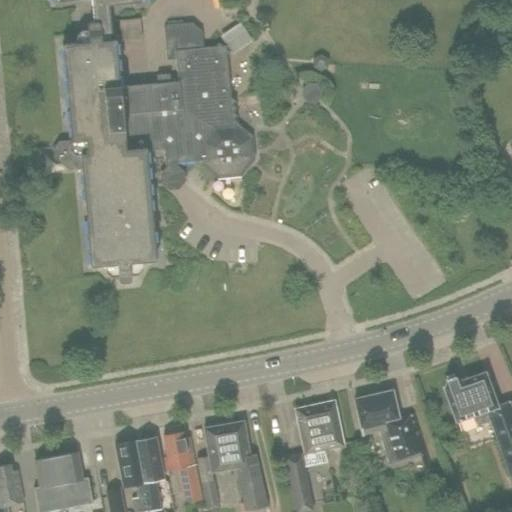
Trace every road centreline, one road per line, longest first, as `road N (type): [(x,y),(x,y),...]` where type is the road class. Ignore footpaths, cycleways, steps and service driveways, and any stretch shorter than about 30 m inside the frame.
road 1 (primary): [(10,415),(356,350),(511,290)]
road 2 (residential): [(10,415),(0,292)]
